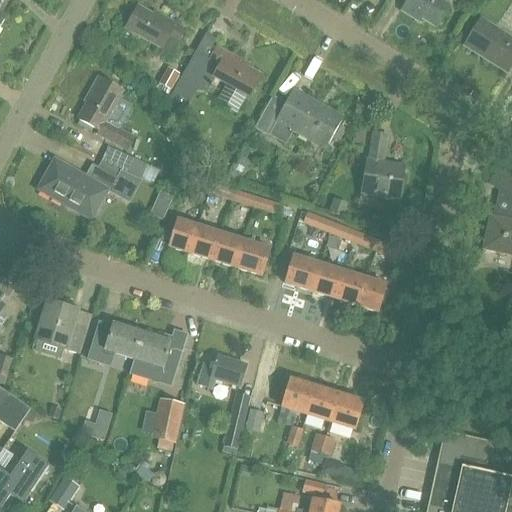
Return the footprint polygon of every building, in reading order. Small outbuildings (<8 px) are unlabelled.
[(417,17),(434,28),(448,5),(439,0),(407,0),(401,11),(415,20),(417,17)] [(125,29),(172,56),(186,31),(159,16),(157,19),(137,7),(125,29)] [(394,16),(386,39),(406,45),(413,22),(394,16)] [(464,46),(507,73),(511,65),(511,39),(481,20),(464,46)] [(236,115),(246,97),(249,98),(262,76),(242,65),(243,62),(217,47),(216,48),(202,40),(168,101),(172,115),(185,111),(195,92),(208,92),(215,79),(225,85),(215,103),(236,115)] [(159,84),(171,91),(180,75),(168,68),(159,84)] [(96,136),(127,153),(136,138),(107,122),(123,92),(97,78),(87,97),(89,98),(77,120),(98,131),(96,136)] [(294,132),(325,150),(343,118),(294,91),(287,104),(273,96),(255,128),(269,137),(269,136),(286,146),(294,132)] [(365,133),(355,131),(353,143),(363,145),(365,133)] [(360,205),(375,207),(377,198),(399,201),(405,166),(385,163),(388,135),(372,132),(367,161),(367,160),(361,195),(360,205)] [(122,172),(140,180),(147,165),(129,157),(108,148),(101,161),(122,172)] [(251,164),(240,158),(234,171),(244,176),(251,164)] [(38,191),(92,220),(108,190),(109,191),(117,178),(96,167),(88,179),(55,160),(38,191)] [(511,257),(511,176),(497,169),(488,185),(498,191),(493,216),(490,216),(483,251),(511,257)] [(188,188),(212,196),(215,185),(192,178),(188,188)] [(215,185),(212,196),(235,203),(238,192),(215,185)] [(156,200),(169,205),(172,198),(160,192),(156,200)] [(235,203),(257,210),(261,199),(238,192),(235,203)] [(351,201),(336,196),(330,217),(345,222),(351,201)] [(261,199),(257,210),(281,218),(284,206),(261,199)] [(303,224),(326,233),(330,222),(308,213),(303,224)] [(169,248),(192,255),(200,228),(177,221),(169,248)] [(326,233),(348,242),(352,231),(330,222),(326,233)] [(192,255),(215,263),(223,235),(200,228),(192,255)] [(352,231),(348,242),(370,251),(375,240),(352,231)] [(215,263),(238,270),(246,243),(223,235),(215,263)] [(375,240),(370,251),(393,259),(397,249),(375,240)] [(238,270),(261,277),(270,250),(246,243),(238,270)] [(285,285),(308,292),(316,264),(293,257),(285,285)] [(308,292),(331,299),(339,271),(316,264),(308,292)] [(331,299),(354,306),(362,279),(339,271),(331,299)] [(354,306),(378,313),(386,286),(362,279),(354,306)] [(0,329),(15,307),(5,300),(11,291),(0,283),(0,329)] [(65,351),(80,356),(92,316),(76,311),(77,310),(49,301),(37,342),(65,351)] [(447,328),(456,329),(458,309),(450,308),(447,328)] [(134,360),(142,334),(113,325),(109,336),(97,332),(87,360),(101,364),(104,355),(112,357),(114,354),(134,360)] [(142,334),(134,360),(129,375),(171,389),(187,339),(173,334),(170,343),(142,334)] [(0,384),(4,386),(12,359),(0,354),(0,384)] [(196,386),(212,391),(216,380),(241,388),(247,367),(216,357),(213,367),(203,363),(196,386)] [(295,412),(306,416),(315,387),(291,380),(282,408),(278,422),(291,426),(295,412)] [(306,416),(330,423),(339,395),(315,387),(306,416)] [(0,452),(1,451),(0,449),(0,422),(14,432),(30,409),(0,388),(0,452)] [(223,453),(236,456),(237,450),(238,451),(250,398),(235,395),(223,447),(224,447),(223,453)] [(330,423),(355,431),(363,402),(339,395),(330,423)] [(173,443),(182,405),(168,402),(165,413),(160,412),(154,439),(173,443)] [(48,418),(57,421),(60,411),(50,408),(48,418)] [(107,430),(95,426),(84,422),(81,434),(104,442),(107,430)] [(286,444),(298,448),(303,431),(292,427),(286,444)] [(320,455),(326,438),(315,435),(310,452),(311,452),(320,455)] [(511,511),(511,449),(448,435),(442,466),(437,465),(427,511),(511,511)] [(336,441),(326,438),(320,455),(323,456),(330,458),(336,441)] [(128,456),(145,462),(149,451),(132,444),(128,456)] [(323,456),(320,455),(311,452),(308,461),(320,466),(323,456)] [(0,509),(9,496),(22,505),(47,468),(27,454),(10,479),(1,473),(3,469),(0,466),(0,509)] [(321,474),(341,480),(345,466),(325,460),(321,474)] [(141,478),(146,470),(140,466),(134,474),(141,478)] [(163,475),(158,472),(153,474),(151,480),(153,485),(158,487),(163,485),(166,480),(163,475)] [(49,502),(64,511),(80,488),(64,478),(49,502)] [(300,494),(321,499),(324,486),(303,481),(300,494)] [(309,511),(338,511),(340,506),(312,500),(309,511)]
